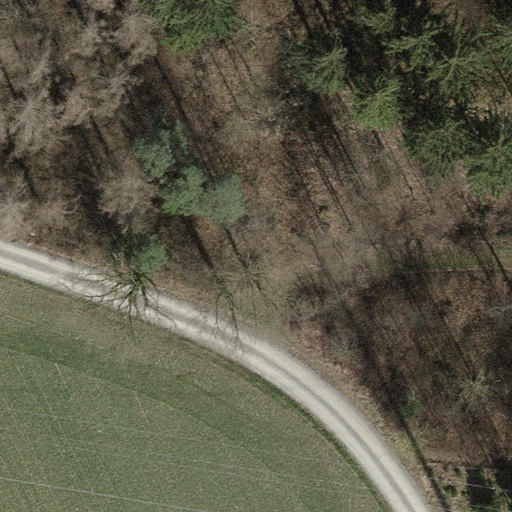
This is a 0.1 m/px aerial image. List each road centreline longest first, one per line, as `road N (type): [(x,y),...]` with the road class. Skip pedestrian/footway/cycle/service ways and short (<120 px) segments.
road 1 (track): [(422,511),(357,415),(234,333),(0,253)]
road 2 (track): [(234,333),(355,266),(511,256)]
